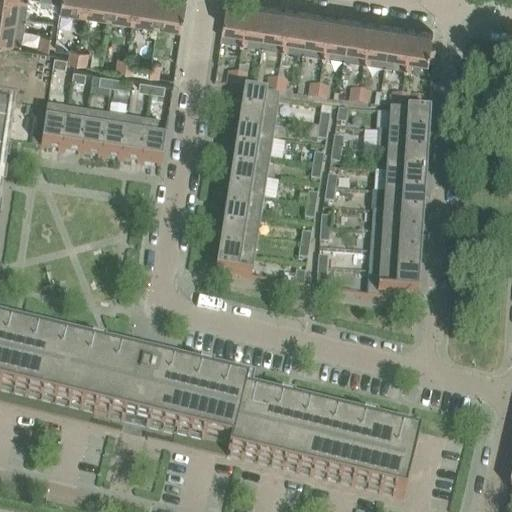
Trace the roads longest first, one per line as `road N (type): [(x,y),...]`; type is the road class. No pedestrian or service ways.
road 1 (residential): [(428,375),(161,308),(203,0)]
road 2 (residential): [(452,7),(428,375)]
road 3 (residential): [(0,481),(129,511)]
